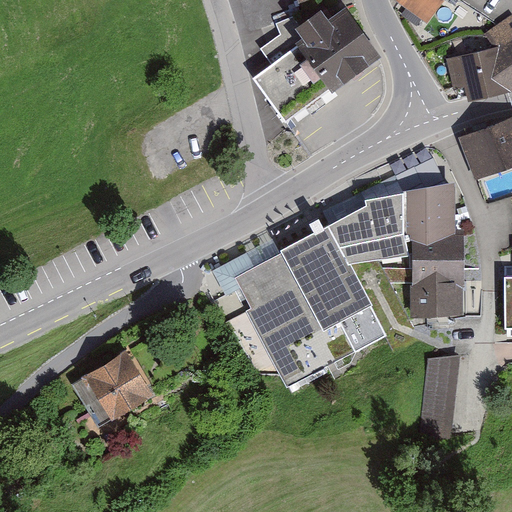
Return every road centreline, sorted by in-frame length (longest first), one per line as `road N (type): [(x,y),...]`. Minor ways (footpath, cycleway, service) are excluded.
road 1 (unclassified): [(179,254),(183,275),(174,291),(68,356),(0,418)]
road 2 (residential): [(273,206),(214,0)]
road 3 (tertiary): [(179,254),(0,338)]
road 4 (tertiary): [(425,122),(273,206)]
road 5 (tertiary): [(425,122),(376,0)]
